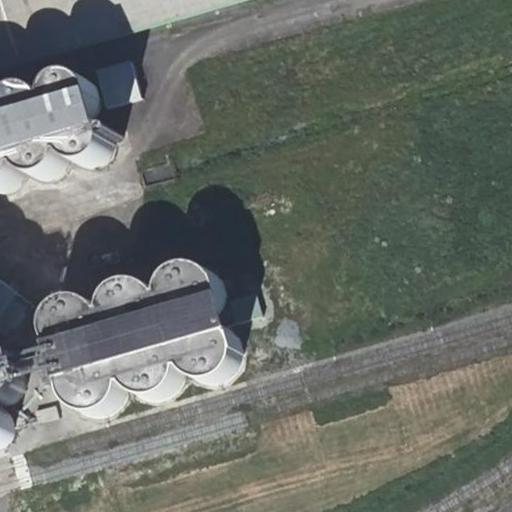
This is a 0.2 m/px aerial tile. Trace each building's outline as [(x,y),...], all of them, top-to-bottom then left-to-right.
[(0,0),(0,70),(244,0),(0,0)] [(0,175),(4,175),(10,173),(14,170),(18,166),(22,158),(23,153),(25,155),(30,159),(35,161),(41,162),(47,162),(58,158),(62,153),(66,146),(68,140),(74,145),(82,147),(88,146),(95,144),(100,141),(104,137),(107,133),(108,128),(108,125),(98,92),(129,82),(119,51),(118,50),(87,60),(86,61),(91,74),(88,69),(83,65),(79,63),(78,62),(72,61),(63,62),(55,67),(52,71),(49,77),(48,83),(41,78),(35,76),(32,75),(22,76),(17,79),(13,82),(9,88),(8,93),(1,87),(0,86),(0,175)] [(246,346),(246,342),(245,338),(244,333),(241,328),(236,322),(233,320),(225,316),(214,315),(209,316),(213,315),(219,311),(224,306),(228,299),(230,293),(230,285),(228,278),(226,272),(221,266),(215,262),(208,259),(201,258),(194,259),(187,261),(181,265),(176,270),(172,276),(170,283),(170,291),(171,297),(170,293),(168,289),(165,285),(162,282),(154,278),(149,276),(140,276),(136,277),(128,280),(124,283),(118,290),(115,299),(115,303),(115,308),(115,312),(113,307),(107,299),(98,295),(88,293),(78,295),(73,297),(65,304),(61,313),(60,318),(59,323),(59,328),(63,338),(66,342),(52,347),(54,354),(62,376),(74,374),(74,384),(78,393),(81,397),(89,403),(94,404),(99,405),(109,405),(114,404),(118,401),(126,394),(128,390),(131,381),(131,371),(135,370),(138,379),(144,386),(148,389),(157,392),(166,393),(170,392),(175,390),(183,385),(188,378),(192,369),(192,359),(191,355),(193,359),(198,365),(201,368),(204,369),(208,371),(216,373),(224,372),(231,369),(235,367),(240,361),(244,354),(246,346)] [(0,348),(47,298),(18,274),(0,295),(0,348)] [(272,307),(266,284),(239,290),(244,314),(272,307)] [(0,389),(7,392),(12,392),(20,388),(24,386),(27,382),(29,378),(30,373),(30,368),(29,364),(23,356),(22,355),(16,352),(6,351),(0,352),(0,389)] [(8,397),(2,395),(0,394),(0,436),(3,436),(9,433),(14,428),(17,422),(18,415),(17,408),(14,402),(8,397)]
